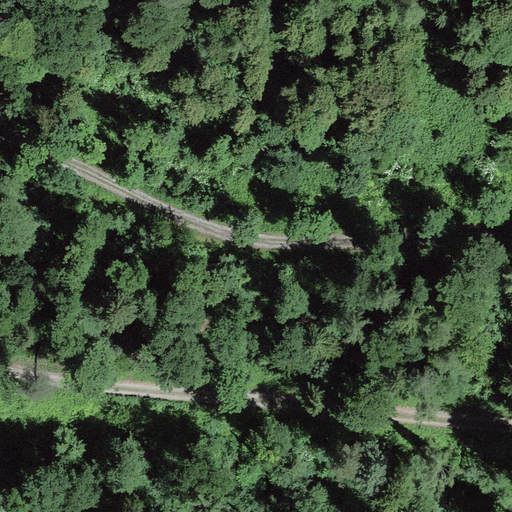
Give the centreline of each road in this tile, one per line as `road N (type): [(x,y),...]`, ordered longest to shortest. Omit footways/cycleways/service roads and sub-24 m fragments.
road 1 (track): [(0,133),(175,213),(267,241),(511,229)]
road 2 (track): [(511,427),(136,390),(0,368)]
